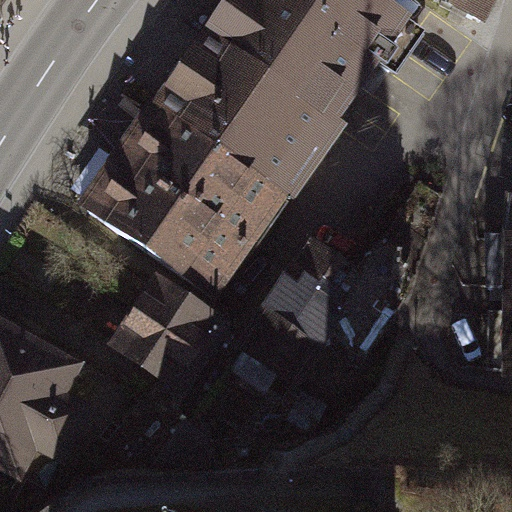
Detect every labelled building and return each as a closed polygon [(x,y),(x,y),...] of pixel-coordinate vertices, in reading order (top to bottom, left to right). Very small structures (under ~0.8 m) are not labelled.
[(20,0),(0,0),(0,7),(10,15),(20,0)] [(393,0),(197,0),(57,197),(212,292),(404,8),(393,0)] [(501,0),(445,0),(491,22),(501,0)] [(31,215),(0,274),(0,311),(88,359),(182,385),(225,320),(31,215)] [(0,311),(0,471),(16,480),(31,452),(69,473),(103,410),(70,392),(88,359),(0,311)]
